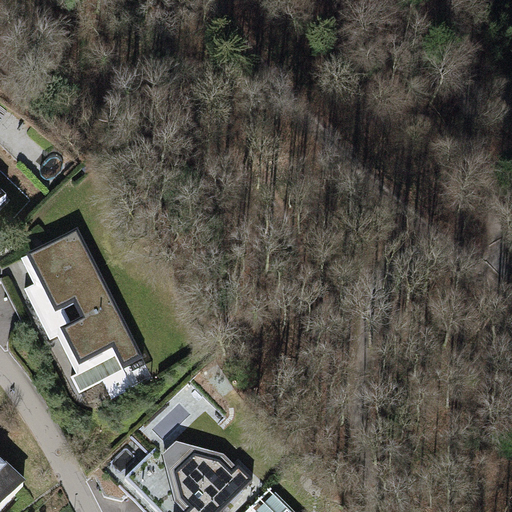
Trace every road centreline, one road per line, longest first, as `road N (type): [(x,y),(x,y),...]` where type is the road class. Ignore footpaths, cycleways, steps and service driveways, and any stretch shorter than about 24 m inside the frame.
road 1 (track): [(209,0),(303,113),(443,242)]
road 2 (residential): [(89,511),(0,363)]
